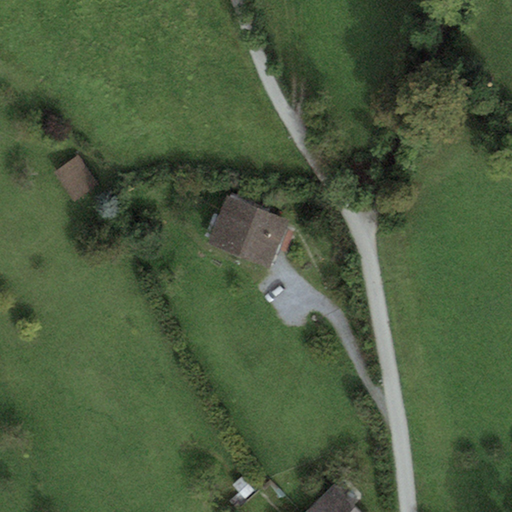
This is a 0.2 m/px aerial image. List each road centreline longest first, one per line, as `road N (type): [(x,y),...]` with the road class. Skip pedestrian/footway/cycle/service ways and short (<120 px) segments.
road 1 (residential): [(408,511),(365,239),(265,76),(235,0)]
road 2 (track): [(365,239),(440,51),(449,0)]
